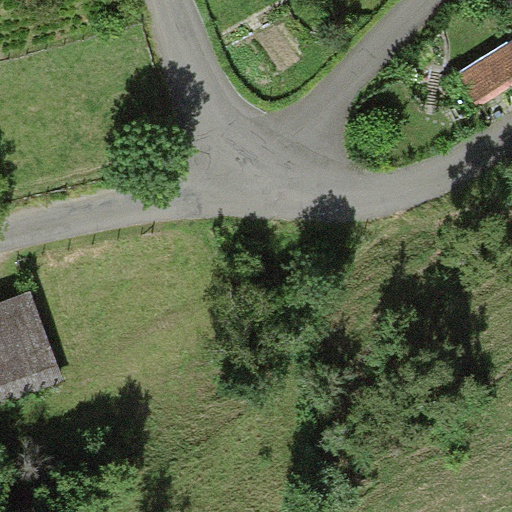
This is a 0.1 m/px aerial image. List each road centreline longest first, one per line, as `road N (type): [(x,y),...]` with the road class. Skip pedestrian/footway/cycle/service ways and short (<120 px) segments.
road 1 (unclassified): [(168,0),(187,75),(218,129),(252,165),(365,202),(432,182),(511,133)]
road 2 (track): [(252,165),(192,195),(0,236)]
